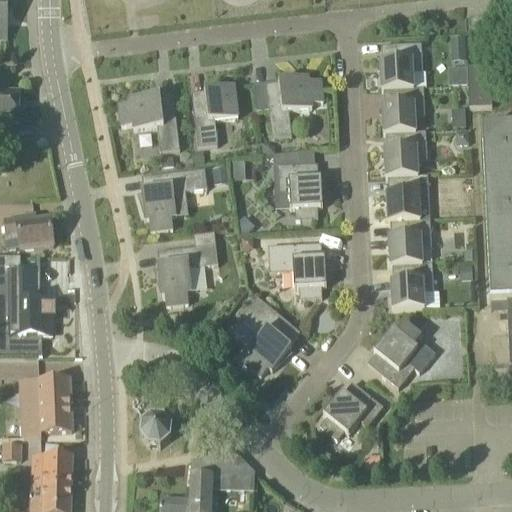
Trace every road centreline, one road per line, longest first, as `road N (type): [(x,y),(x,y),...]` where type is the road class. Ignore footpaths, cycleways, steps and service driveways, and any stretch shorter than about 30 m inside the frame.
road 1 (residential): [(257,451),(352,334),(360,297),(346,17)]
road 2 (tertiary): [(104,354),(53,60)]
road 3 (residential): [(53,60),(346,17)]
road 4 (residential): [(511,495),(331,501),(294,486),(257,451)]
road 5 (residential): [(257,451),(164,356),(104,354)]
road 6 (tertiary): [(107,511),(104,354)]
road 7 (residential): [(346,17),(487,0)]
